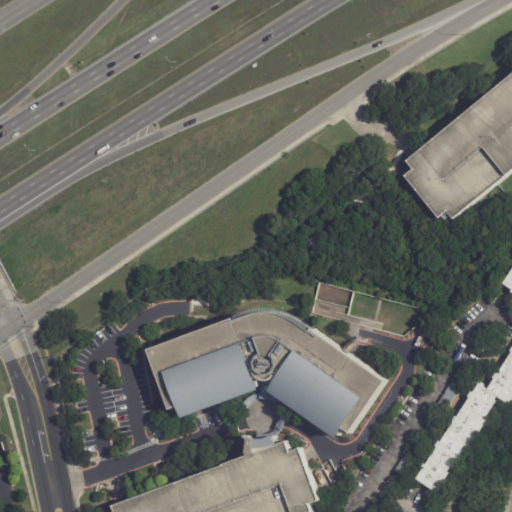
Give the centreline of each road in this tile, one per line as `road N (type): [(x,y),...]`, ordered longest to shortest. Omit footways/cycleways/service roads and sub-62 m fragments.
road 1 (secondary): [(6,329),(498,0)]
road 2 (motorway): [(18,199),(476,0)]
road 3 (motorway): [(18,199),(332,0)]
road 4 (motorway): [(214,0),(0,133)]
road 5 (tertiary): [(60,511),(31,391),(0,316)]
road 6 (motorway): [(122,0),(0,111)]
